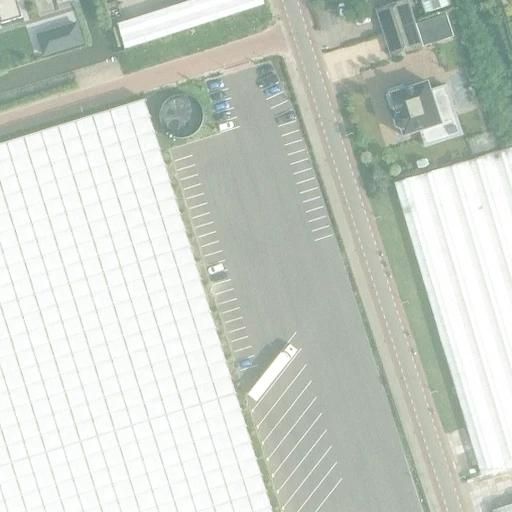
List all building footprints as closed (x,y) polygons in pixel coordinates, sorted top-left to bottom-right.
[(0,0),(0,20),(1,22),(1,24),(22,18),(16,0),(0,0)] [(199,0),(117,26),(124,51),(266,5),(263,0),(199,0)] [(423,0),(422,2),(426,13),(449,5),(447,0),(423,0)] [(407,1),(377,10),(384,33),(414,24),(407,1)] [(391,56),(422,47),(414,24),(384,33),(391,56)] [(76,25),(38,36),(44,55),(82,44),(76,25)] [(392,88),(387,97),(391,109),(396,111),(398,117),(395,121),(397,128),(402,131),(404,137),(422,132),(426,147),(463,135),(447,86),(431,91),(428,84),(412,89),(404,84),(392,88)] [(0,511),(271,511),(144,102),(137,104),(105,114),(0,147),(0,511)] [(496,131),(467,141),(472,156),(501,147),(496,131)] [(511,511),(511,148),(479,158),(395,183),(395,184),(468,433),(479,470),(481,476),(511,465),(511,505),(492,511),(491,511),(511,511)]
